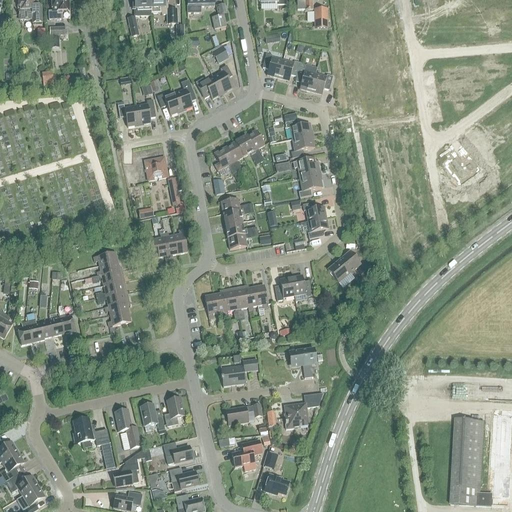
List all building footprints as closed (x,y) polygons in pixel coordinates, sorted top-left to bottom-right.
[(41,7),(40,7),(34,7),(33,0),(18,0),(18,4),(17,4),(17,10),(18,10),(18,11),(18,21),(31,21),(31,25),(32,25),(32,27),(33,27),(33,29),(41,29),(41,25),(42,25),(41,7)] [(62,12),(68,12),(67,0),(55,0),(56,1),(52,1),(52,12),(48,12),(48,21),(62,21),(62,12)] [(151,11),(150,0),(134,0),(132,1),(133,11),(137,11),(137,12),(150,11),(151,11)] [(150,0),(151,11),(150,11),(151,15),(160,15),(161,14),(161,16),(167,16),(167,25),(177,25),(176,11),(168,11),(167,5),(168,2),(167,0),(150,0)] [(214,2),(214,0),(186,0),(187,8),(186,8),(186,15),(201,14),(201,9),(214,8),(214,2)] [(286,7),(285,0),(260,0),(261,4),(276,4),(277,10),(286,10),(286,7)] [(297,12),(312,11),(311,0),(298,0),(299,1),(297,1),(297,12)] [(218,17),(226,15),(224,5),(216,7),(218,17)] [(328,10),(314,10),(314,30),(328,30),(328,10)] [(223,16),(211,19),(213,31),(226,29),(223,16)] [(131,38),(138,36),(134,19),(127,20),(131,38)] [(64,28),(49,29),(49,44),(55,43),(54,37),(64,37),(64,28)] [(271,36),(264,38),(266,45),(273,44),(271,36)] [(197,40),(187,40),(187,48),(197,48),(197,40)] [(222,47),(211,53),(218,66),(229,59),(222,47)] [(277,80),(282,62),(271,59),(272,57),(265,55),(262,69),(268,71),(266,77),(277,80)] [(290,77),(296,78),(298,69),(300,64),(293,62),(293,65),(282,62),(277,80),(288,83),(290,77)] [(299,90),(310,93),(315,76),(316,69),(305,66),(304,70),(298,69),(296,78),(294,83),(301,85),(299,90)] [(222,73),(212,79),(222,95),(232,90),(227,80),(232,77),(226,67),(220,70),(222,73)] [(41,73),(43,87),(53,86),(51,72),(41,73)] [(326,78),(315,76),(310,93),(321,96),(323,90),(329,92),(332,78),(326,76),(326,78)] [(204,100),(209,98),(211,101),(222,95),(212,79),(207,82),(206,80),(203,80),(200,81),(195,84),(204,100)] [(158,91),(156,82),(149,84),(152,93),(158,91)] [(174,95),(181,113),(192,109),(190,103),(195,101),(188,82),(180,85),(183,92),(174,95)] [(149,86),(142,89),(145,98),(152,95),(149,86)] [(170,117),(181,113),(174,95),(163,99),(162,96),(156,98),(161,109),(166,107),(170,117)] [(155,119),(154,113),(152,101),(146,102),(147,106),(135,108),(138,127),(150,125),(149,120),(155,119)] [(138,127),(135,108),(124,110),(123,106),(117,107),(119,119),(125,118),(127,129),(138,127)] [(292,141),(312,137),(309,125),(298,127),(296,122),(284,124),(286,130),(289,129),(292,141)] [(245,137),(260,164),(264,162),(258,150),(264,147),(255,132),(245,137)] [(256,167),(260,164),(245,137),(234,143),(243,159),(249,155),(256,167)] [(314,149),(312,137),(292,141),(294,153),(290,154),(292,160),(303,157),(302,152),(314,149)] [(243,159),(234,143),(224,149),(237,173),(241,170),(237,162),(243,159)] [(233,175),(237,173),(224,149),(213,155),(218,165),(214,167),(217,173),(228,167),(233,175)] [(449,158),(444,162),(449,168),(448,169),(453,176),(454,175),(459,182),(469,174),(470,175),(478,170),(470,159),(464,164),(461,160),(460,161),(454,153),(448,157),(449,158)] [(148,182),(167,179),(164,159),(144,163),(148,182)] [(314,159),(304,161),(292,164),(293,170),(297,169),(299,181),(319,177),(317,165),(315,165),(314,159)] [(282,165),(274,166),(276,175),(284,173),(282,165)] [(322,189),(319,177),(299,181),(302,193),(298,193),(299,200),(311,197),(310,191),(322,189)] [(180,179),(167,181),(172,208),(180,206),(178,192),(182,191),(180,179)] [(222,215),(252,210),(251,205),(239,208),(237,200),(220,203),(222,215)] [(300,210),(298,203),(290,204),(292,212),(300,210)] [(307,223),(325,220),(323,208),(317,210),(316,203),(302,206),(303,212),(305,212),(307,223)] [(253,214),(252,210),(222,215),(224,227),(242,224),(240,217),(253,214)] [(144,211),(138,212),(139,220),(146,219),(144,211)] [(277,212),(270,213),(272,228),(279,227),(277,212)] [(328,231),(325,220),(307,223),(309,234),(307,235),(308,241),(323,238),(322,232),(328,231)] [(227,239),(257,233),(256,229),(243,231),(242,224),(224,227),(227,239)] [(178,236),(173,237),(177,256),(187,254),(183,235),(182,232),(178,232),(178,236)] [(258,238),(257,233),(227,239),(229,251),(246,248),(245,241),(258,238)] [(171,257),(177,256),(173,237),(168,238),(168,234),(163,235),(168,260),(172,259),(171,257)] [(164,261),(168,260),(163,235),(159,236),(160,240),(155,241),(158,259),(164,258),(164,261)] [(261,237),(263,246),(265,246),(271,245),(269,236),(264,237),(261,237)] [(149,238),(144,239),(145,242),(148,261),(158,259),(155,241),(150,242),(149,238)] [(97,263),(99,268),(117,264),(115,254),(93,259),(94,264),(97,263)] [(338,284),(359,266),(349,254),(327,272),(338,284)] [(363,283),(377,271),(369,262),(356,274),(363,283)] [(96,274),(97,278),(122,272),(121,269),(118,269),(117,264),(99,268),(100,273),(96,274)] [(103,288),(124,283),(122,272),(97,278),(91,279),(92,284),(98,283),(100,280),(101,280),(103,288)] [(290,279),(294,297),(305,295),(305,298),(311,297),(309,282),(303,283),(302,277),(290,279)] [(282,299),(294,297),(290,279),(279,281),(280,287),(274,289),(277,303),(283,302),(282,299)] [(38,283),(29,282),(28,290),(37,291),(38,283)] [(95,296),(96,300),(126,294),(124,283),(103,288),(105,295),(103,296),(101,294),(95,296)] [(252,308),(257,307),(253,289),(248,290),(248,287),(243,288),(247,309),(248,313),(253,312),(252,308)] [(253,289),(257,307),(262,306),(263,310),(268,309),(263,287),(253,289)] [(247,309),(243,288),(233,290),(239,321),(244,320),(243,314),(240,312),(240,311),(247,309)] [(234,322),(239,321),(233,290),(223,292),(227,313),(234,312),(234,313),(233,316),(234,322)] [(227,317),(227,313),(223,292),(219,293),(219,295),(214,296),(217,315),(222,314),(223,318),(227,317)] [(108,309),(129,304),(126,294),(96,300),(97,305),(103,304),(104,302),(106,301),(108,309)] [(212,316),(217,315),(214,296),(204,298),(208,320),(213,319),(212,316)] [(108,313),(110,318),(128,314),(127,308),(129,308),(129,304),(108,309),(104,309),(105,314),(108,313)] [(128,314),(110,318),(111,323),(107,324),(108,329),(112,328),(130,324),(128,314)] [(10,319),(4,316),(0,322),(0,338),(4,341),(12,326),(8,324),(10,319)] [(58,318),(59,321),(63,336),(74,333),(71,318),(64,319),(64,317),(58,318)] [(44,341),(43,340),(40,325),(36,326),(35,321),(27,323),(32,344),(44,341)] [(59,321),(49,323),(53,338),(63,336),(59,321)] [(21,347),(32,344),(27,323),(21,325),(22,329),(17,331),(21,347)] [(53,338),(49,323),(40,325),(43,340),(53,338)] [(313,350),(289,354),(291,367),(302,365),(304,380),(312,379),(310,364),(315,363),(313,350)] [(257,373),(256,361),(242,362),(242,368),(220,371),(222,389),(245,386),(243,374),(257,373)] [(488,381),(488,401),(504,401),(504,389),(511,389),(511,381),(488,381)] [(286,424),(284,424),(285,431),(293,430),(293,428),(308,427),(305,410),(318,408),(322,395),(303,398),(304,406),(284,408),(286,424)] [(176,419),(183,418),(179,400),(167,403),(169,416),(163,417),(166,429),(177,426),(176,419)] [(158,433),(164,432),(161,418),(156,419),(153,406),(140,409),(144,428),(156,425),(158,433)] [(225,412),(228,428),(247,424),(246,415),(253,413),(254,419),(262,418),(260,406),(225,412)] [(137,429),(131,430),(127,411),(114,414),(118,433),(125,432),(129,451),(141,448),(137,429)] [(277,411),(268,412),(270,426),(279,425),(277,411)] [(491,509),(511,509),(511,415),(491,414),(486,494),(479,494),(483,422),(454,420),(449,506),(491,508),(491,509)] [(75,444),(77,443),(77,445),(95,441),(96,448),(98,448),(99,453),(109,451),(108,445),(109,445),(106,431),(94,434),(93,432),(91,433),(88,420),(72,423),(75,436),(74,437),(73,438),(74,443),(75,444)] [(269,446),(268,437),(261,438),(263,448),(269,446)] [(255,471),(254,465),(252,457),(261,455),(258,442),(241,446),(242,453),(231,456),(234,469),(242,467),(244,473),(255,471)] [(1,463),(17,454),(11,443),(1,449),(0,448),(0,464),(1,464),(1,463)] [(174,444),(163,447),(167,467),(191,461),(188,448),(176,451),(174,444)] [(163,447),(143,452),(145,463),(151,462),(150,457),(164,454),(163,447)] [(124,464),(125,467),(123,467),(124,474),(112,476),(115,489),(132,486),(132,485),(138,484),(136,472),(138,471),(137,465),(136,461),(143,460),(142,452),(124,464)] [(1,463),(1,464),(5,471),(0,473),(0,475),(4,481),(0,483),(0,484),(1,487),(6,485),(5,484),(17,477),(13,470),(23,464),(17,454),(1,463)] [(273,472),(277,457),(266,454),(262,468),(273,472)] [(181,490),(197,486),(194,474),(182,476),(180,470),(169,472),(174,494),(181,492),(181,490)] [(282,480),(269,476),(263,493),(271,496),(271,494),(285,498),(289,485),(281,482),(282,480)] [(17,491),(22,498),(38,488),(31,477),(21,484),(17,477),(5,484),(6,485),(11,494),(17,491)] [(150,479),(153,490),(159,488),(157,477),(150,479)] [(38,488),(22,498),(26,505),(20,508),(21,511),(36,511),(38,511),(34,505),(44,498),(38,488)] [(123,511),(129,511),(131,505),(140,507),(142,496),(128,493),(127,499),(115,497),(112,510),(123,511)] [(175,499),(178,511),(177,511),(203,511),(201,500),(188,503),(186,496),(175,499)]
